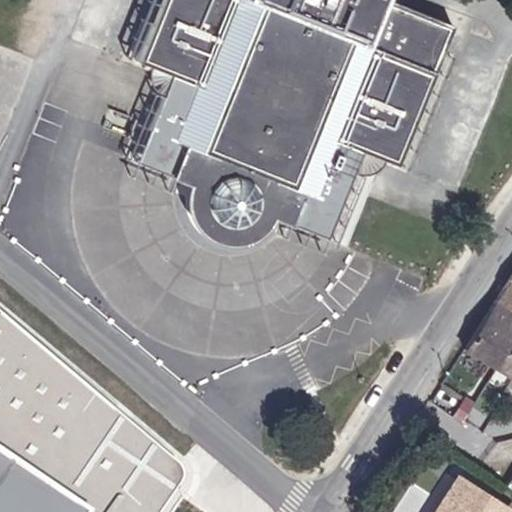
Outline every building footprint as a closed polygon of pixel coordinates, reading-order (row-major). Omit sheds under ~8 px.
[(426,0),(150,0),(143,17),(131,46),(147,52),(175,63),(167,81),(162,79),(132,153),(192,177),(209,183),(211,202),(231,209),(246,198),(264,204),(314,224),(341,156),(343,152),(340,150),(346,132),(375,141),(393,147),(409,104),(445,7),(426,0)] [(162,79),(167,81),(175,63),(147,52),(146,59),(149,68),(157,75),(162,79)] [(364,156),(373,149),(375,141),(346,132),(340,150),(343,152),(341,156),(354,160),(364,156)] [(234,224),(249,219),(264,204),(246,198),(231,209),(211,202),(209,183),(192,177),(190,190),(192,200),(197,210),(208,218),(216,223),(234,224)] [(511,264),(491,291),(511,305),(511,264)] [(511,305),(491,291),(465,337),(511,363),(511,305)] [(0,302),(0,511),(146,511),(165,482),(170,474),(175,461),(0,302)] [(511,451),(496,473),(511,482),(511,451)] [(431,511),(497,511),(503,504),(453,470),(426,508),(431,511)]
